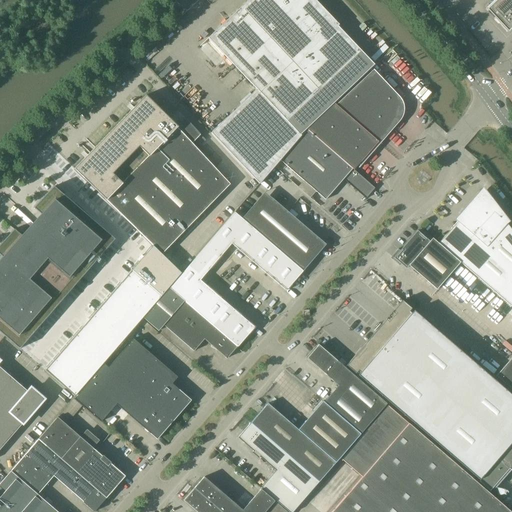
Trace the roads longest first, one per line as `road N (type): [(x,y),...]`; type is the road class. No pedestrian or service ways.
road 1 (unclassified): [(0,171),(176,0)]
road 2 (unclassified): [(284,355),(414,205)]
road 3 (unclassified): [(396,189),(266,338)]
road 4 (unknown): [(266,338),(215,278),(224,259),(235,255),(297,302)]
road 5 (unclassified): [(165,492),(284,355)]
road 6 (unclassified): [(266,338),(148,475)]
road 7 (unclassified): [(492,99),(408,0)]
